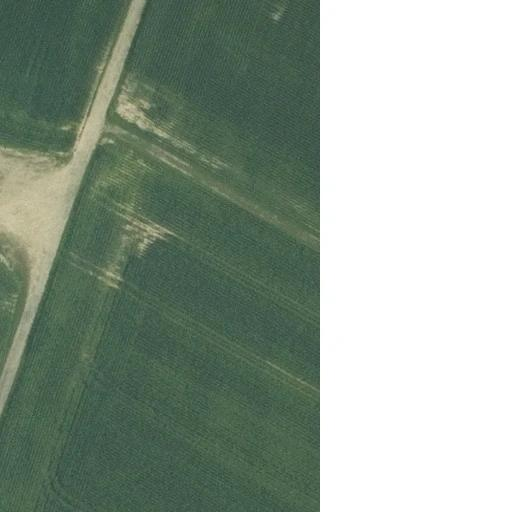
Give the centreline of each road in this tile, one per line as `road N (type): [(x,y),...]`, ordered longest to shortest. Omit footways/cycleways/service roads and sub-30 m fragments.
road 1 (track): [(132,0),(65,203),(0,213)]
road 2 (track): [(65,203),(0,397)]
